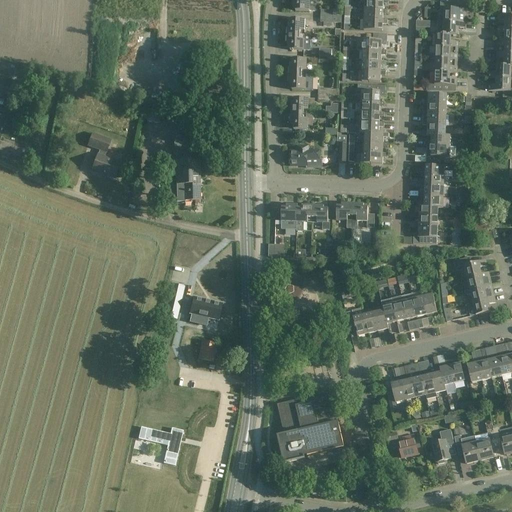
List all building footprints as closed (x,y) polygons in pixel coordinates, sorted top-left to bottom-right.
[(316,0),(292,0),(293,6),(296,6),(295,11),(309,12),(309,11),(316,11),(316,0)] [(365,0),(365,11),(384,11),(384,5),(388,5),(389,1),(384,1),(365,0)] [(459,23),(459,16),(467,17),(467,11),(445,10),(444,23),(459,23)] [(365,11),(365,21),(383,22),(384,22),(384,15),(388,15),(388,11),(384,11),(365,11)] [(498,16),(498,21),(506,21),(505,28),(505,29),(511,28),(511,15),(498,15),(498,16)] [(288,24),(288,35),(304,36),(305,20),(291,20),(291,24),(288,24)] [(383,22),(365,21),(364,32),(383,33),(383,26),(388,26),(388,22),(384,22),(383,22)] [(444,23),(444,35),(444,36),(451,36),(452,36),(459,37),(459,29),(466,29),(466,23),(459,23),(444,23)] [(498,27),(498,33),(505,34),(505,41),(511,41),(511,28),(505,29),(505,28),(498,27)] [(382,52),(382,46),(387,46),(387,35),(364,34),(364,48),(358,48),(357,52),(364,52),(382,52)] [(444,36),(444,35),(437,34),(436,48),(451,48),(456,49),(458,49),(458,43),(451,42),(452,36),(451,36),(444,36)] [(304,36),(288,35),(287,46),(290,46),(290,51),(304,51),(304,41),(311,42),(311,37),(304,36)] [(498,40),(497,46),(505,46),(505,53),(504,54),(511,53),(511,41),(505,41),(498,40)] [(451,48),(436,48),(436,60),(451,60),(451,61),(456,61),(458,61),(458,52),(456,51),(456,49),(451,48)] [(382,52),(364,52),(363,62),(381,62),(382,56),(387,56),(387,52),(384,52),(382,52)] [(497,53),(497,63),(498,63),(498,66),(504,66),(511,67),(511,53),(504,54),(505,53),(497,53)] [(290,64),(289,74),(302,75),(302,71),(306,71),(307,60),(293,59),(293,64),(290,64)] [(451,60),(436,60),(435,73),(450,73),(450,74),(457,74),(458,64),(456,64),(456,61),(451,61),(451,60)] [(363,62),(363,72),(381,73),(381,72),(381,66),(386,66),(386,62),(381,62),(363,62)] [(489,73),(489,79),(496,79),(511,79),(511,72),(511,73),(511,67),(504,66),(498,66),(496,66),(496,73),(489,73)] [(381,73),(363,72),(363,83),(381,83),(381,76),(386,76),(386,72),(384,72),(381,72),(381,73)] [(450,73),(435,73),(435,86),(428,86),(428,92),(457,93),(457,81),(450,80),(450,74),(450,73)] [(302,75),(289,74),(289,86),(292,86),(292,90),(313,91),(313,84),(306,84),(306,80),(302,80),(302,75)] [(49,91),(53,80),(39,75),(35,86),(49,91)] [(489,86),(489,92),(503,92),(503,99),(511,98),(511,79),(496,79),(496,86),(489,86)] [(380,103),(380,97),(385,97),(386,87),(358,86),(358,93),(362,94),(362,103),(380,103)] [(429,105),(447,106),(447,96),(429,95),(429,102),(424,102),(424,106),(427,106),(429,106),(429,105)] [(292,103),(291,114),(313,115),(313,111),(308,111),(308,105),(314,105),(315,100),(295,99),(295,103),(292,103)] [(362,103),(362,113),(380,114),(380,113),(383,113),(380,113),(380,107),(385,108),(385,103),(380,103),(362,103)] [(429,106),(427,106),(429,106),(429,112),(424,112),(424,116),(428,116),(447,117),(447,106),(429,105),(429,106)] [(162,112),(148,109),(146,121),(159,124),(162,112)] [(380,114),(362,113),(362,123),(380,124),(380,123),(380,118),(385,118),(385,113),(383,113),(380,113),(380,114)] [(313,115),(291,114),(291,126),(294,126),(294,130),(307,131),(308,126),(313,127),(313,115)] [(428,116),(428,122),(423,122),(423,126),(428,127),(428,126),(446,127),(447,117),(428,116)] [(380,124),(362,123),(361,134),(365,134),(366,133),(380,134),(380,128),(384,128),(385,123),(380,123),(380,124)] [(428,126),(428,127),(428,133),(423,132),(423,137),(432,137),(432,136),(446,137),(446,127),(428,126)] [(365,134),(365,144),(384,145),(384,144),(384,138),(389,138),(389,134),(380,134),(366,133),(365,134)] [(92,136),(88,148),(100,152),(98,157),(98,156),(92,174),(101,177),(102,176),(114,180),(115,179),(117,180),(119,180),(121,179),(122,177),(122,175),(121,173),(119,172),(117,171),(120,164),(104,158),(106,154),(110,142),(92,136)] [(432,137),(432,143),(427,143),(427,147),(430,147),(432,147),(451,148),(451,137),(448,137),(446,137),(432,136),(432,137)] [(191,153),(190,140),(175,140),(175,154),(191,153)] [(384,145),(365,144),(365,154),(383,155),(383,154),(384,149),(389,149),(389,145),(386,144),(384,144),(384,145)] [(297,152),(291,152),(292,167),(306,167),(307,170),(323,170),(322,160),(320,160),(320,151),(310,151),(310,146),(297,147),(297,152)] [(432,147),(430,147),(432,147),(432,153),(427,153),(427,164),(440,164),(441,158),(450,159),(451,148),(432,147)] [(191,153),(175,154),(177,205),(185,205),(185,202),(200,202),(200,186),(199,162),(191,162),(191,153)] [(383,155),(365,154),(365,165),(378,165),(383,165),(383,159),(388,159),(388,155),(383,154),(383,155)] [(426,177),(445,178),(445,167),(427,167),(426,174),(422,174),(421,178),(426,178),(426,177)] [(426,177),(426,178),(426,184),(421,184),(421,188),(425,188),(444,188),(445,178),(426,177)] [(425,188),(426,188),(425,194),(421,194),(421,198),(425,198),(444,199),(444,188),(425,188)] [(425,198),(425,205),(421,204),(421,208),(439,209),(444,209),(444,199),(425,198)] [(353,226),(353,205),(342,205),(342,208),(338,208),(337,222),(348,222),(348,230),(352,230),(353,226)] [(353,226),(352,230),(357,230),(357,222),(368,222),(367,230),(375,230),(375,216),(368,216),(369,209),(364,209),(364,206),(353,205),(353,226)] [(298,207),(298,206),(287,206),(287,209),(283,209),(282,223),(298,223),(298,209),(299,209),(299,207),(298,207)] [(298,209),(298,223),(297,233),(304,233),(304,223),(309,223),(313,223),(314,207),(303,206),(303,210),(299,210),(299,206),(298,206),(298,207),(299,207),(299,209),(298,209)] [(314,207),(313,223),(318,224),(323,224),(323,232),(330,233),(330,224),(329,224),(329,210),(325,210),(325,207),(314,207)] [(439,209),(421,208),(420,214),(415,214),(415,218),(420,218),(438,219),(439,209)] [(420,218),(420,224),(415,224),(415,229),(419,229),(419,228),(438,229),(438,219),(420,218)] [(419,228),(419,229),(419,235),(414,235),(414,246),(428,246),(438,246),(438,240),(438,229),(419,228)] [(373,235),(373,248),(380,249),(381,235),(373,235)] [(282,246),(274,246),(269,246),(268,258),(281,259),(282,246)] [(498,261),(496,252),(485,254),(487,263),(498,261)] [(482,276),(482,275),(480,269),(487,267),(486,261),(472,265),(470,258),(457,261),(459,268),(464,267),(467,280),(482,276)] [(488,273),(482,275),(482,276),(467,280),(470,292),(485,288),(485,287),(484,287),(483,281),(490,280),(488,273)] [(162,316),(176,319),(184,288),(170,284),(162,316)] [(485,288),(470,292),(473,304),(487,300),(486,294),(493,292),(491,286),(485,287),(485,288)] [(494,288),(496,295),(504,294),(502,286),(494,288)] [(433,295),(423,298),(427,316),(437,314),(433,295)] [(223,304),(193,297),(188,315),(195,317),(193,324),(210,328),(212,321),(218,322),(223,304)] [(450,309),(449,297),(448,297),(442,297),(444,311),(450,309)] [(427,316),(423,298),(413,300),(414,307),(417,319),(427,316)] [(487,300),(473,304),(476,317),(490,313),(489,306),(496,304),(494,298),(487,300)] [(414,307),(413,300),(403,303),(407,321),(417,319),(414,307)] [(403,303),(393,305),(395,312),(397,323),(407,321),(403,303)] [(395,312),(393,305),(382,308),(383,312),(384,312),(387,326),(388,326),(397,323),(395,312)] [(450,309),(444,311),(445,315),(447,323),(453,322),(450,309)] [(368,335),(364,317),(362,310),(346,314),(347,321),(349,327),(355,326),(358,337),(368,335)] [(384,312),(383,312),(374,314),(379,332),(389,330),(388,328),(388,326),(387,326),(384,312)] [(379,332),(374,314),(364,317),(368,335),(379,332)] [(177,368),(182,330),(172,328),(167,366),(177,368)] [(202,342),(198,360),(214,363),(217,345),(202,342)] [(224,346),(222,355),(229,356),(231,347),(224,346)] [(511,374),(511,372),(508,357),(498,359),(503,377),(511,375),(511,374)] [(498,359),(488,361),(492,376),(493,380),(503,377),(498,359)] [(488,361),(478,364),(482,382),(493,380),(492,376),(488,361)] [(482,382),(478,364),(467,366),(472,385),(482,382)] [(451,367),(455,385),(465,382),(461,365),(451,367)] [(455,385),(451,367),(440,369),(441,372),(441,374),(442,374),(445,387),(446,392),(445,387),(455,385)] [(441,374),(432,377),(436,395),(446,392),(445,387),(442,374),(441,374),(441,372),(441,374)] [(432,377),(422,379),(425,392),(426,397),(436,395),(432,377)] [(422,379),(412,381),(416,399),(426,397),(425,392),(422,379)] [(412,381),(402,384),(406,402),(416,399),(412,381)] [(406,402),(402,384),(391,386),(392,388),(386,389),(389,403),(395,402),(396,404),(406,402)] [(312,398),(277,406),(284,432),(285,432),(285,433),(285,435),(277,437),(284,465),(305,460),(304,457),(306,457),(307,456),(308,457),(344,449),(338,423),(337,423),(337,421),(336,420),(339,419),(333,391),(315,395),(316,398),(314,398),(313,399),(312,398)] [(430,413),(431,417),(432,419),(442,416),(440,411),(430,413)] [(453,423),(451,416),(445,418),(446,425),(453,423)] [(175,467),(183,432),(172,429),(170,435),(141,428),(138,439),(168,446),(163,464),(175,467)] [(511,435),(501,438),(499,428),(493,429),(498,448),(503,447),(505,456),(511,454),(511,435)] [(482,443),(476,444),(480,462),(494,459),(492,450),(498,448),(493,429),(486,431),(487,433),(483,434),(482,443)] [(439,443),(432,444),(437,463),(438,463),(439,465),(444,464),(444,462),(450,460),(447,446),(453,444),(450,431),(440,434),(441,439),(439,443)] [(397,432),(387,435),(389,442),(399,440),(397,432)] [(404,443),(399,445),(402,459),(418,456),(413,436),(403,439),(404,443)] [(480,462),(476,444),(463,447),(460,437),(454,439),(456,448),(458,457),(464,456),(467,465),(480,462)]
